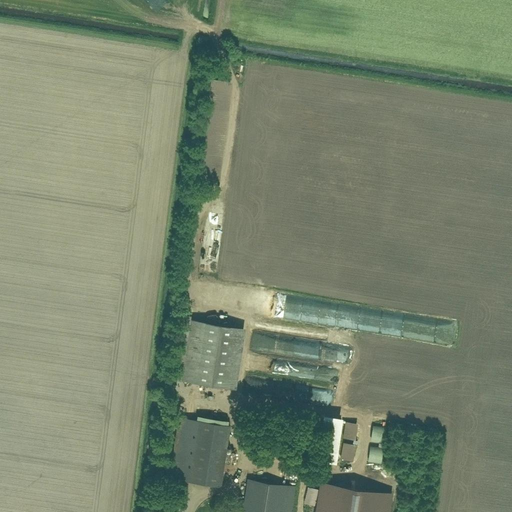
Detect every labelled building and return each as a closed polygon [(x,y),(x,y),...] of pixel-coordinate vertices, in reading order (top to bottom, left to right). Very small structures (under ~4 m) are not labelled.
[(217,147),(221,147),(228,79),(208,77),(202,138),(218,140),(217,147)] [(276,120),(274,135),(286,136),(288,122),(276,120)] [(211,203),(202,270),(218,272),(228,205),(211,203)] [(213,289),(210,303),(265,315),(267,305),(264,305),(267,292),(219,282),(218,290),(213,289)] [(242,323),(191,316),(181,376),(233,383),(242,323)] [(250,357),(247,367),(255,369),(257,363),(263,365),(262,368),(265,369),(267,362),(250,357)] [(447,399),(449,383),(415,379),(414,383),(403,382),(402,385),(390,383),(389,391),(447,399)] [(319,412),(314,457),(338,459),(340,440),(354,442),(354,438),(342,437),(344,419),(338,419),(338,414),(319,412)] [(227,420),(176,413),(167,476),(218,484),(227,420)] [(345,420),(342,436),(353,438),(356,422),(345,420)] [(370,424),(369,439),(382,441),(384,425),(370,424)] [(351,459),(355,444),(343,441),(339,457),(351,459)] [(366,460),(380,461),(381,446),(367,445),(366,460)] [(385,511),(389,490),(318,480),(313,511),(287,511),(291,483),(247,477),(242,511),(385,511)] [(302,500),(311,503),(315,487),(307,485),(302,500)] [(174,511),(177,497),(163,494),(160,511),(174,511)]
